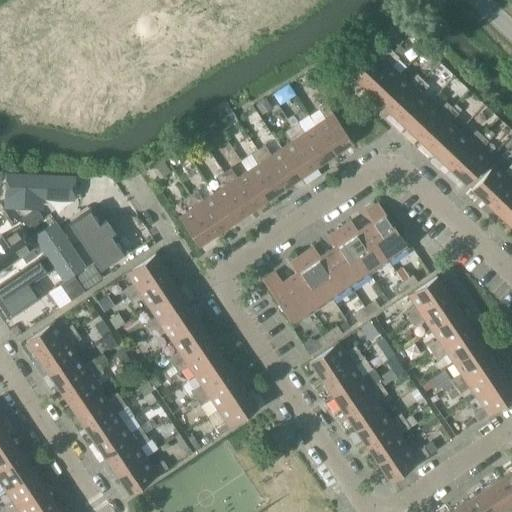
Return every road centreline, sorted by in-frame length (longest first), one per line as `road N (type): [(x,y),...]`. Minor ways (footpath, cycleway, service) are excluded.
road 1 (residential): [(370,511),(221,283),(235,263),(392,164),(511,274)]
road 2 (residential): [(102,511),(0,360)]
road 3 (residential): [(385,511),(511,429)]
